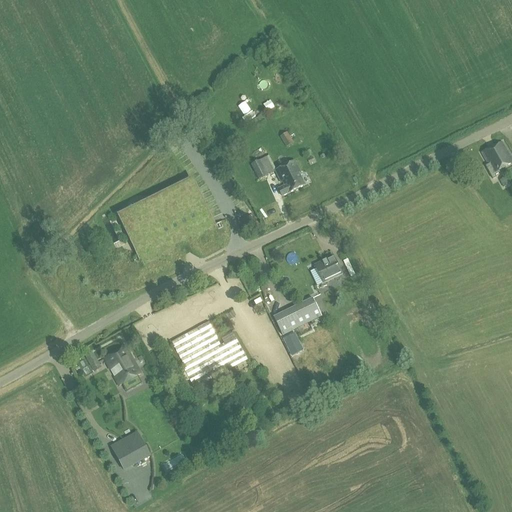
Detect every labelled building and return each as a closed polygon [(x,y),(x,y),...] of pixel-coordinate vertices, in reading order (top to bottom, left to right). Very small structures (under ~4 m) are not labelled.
[(266,72),(275,85),(282,81),(273,67),(266,72)] [(277,113),(274,108),(267,112),(270,117),(277,113)] [(256,126),(264,121),(261,115),(252,120),(256,126)] [(293,143),(287,133),(279,137),(285,147),(293,143)] [(494,176),(498,173),(497,172),(511,163),(511,158),(502,142),(482,153),(488,165),(486,166),(492,179),(495,178),(494,176)] [(266,175),(275,170),(268,157),(251,166),(258,180),(266,176),(266,175)] [(281,183),(282,182),(284,186),(278,189),(282,197),(305,185),(299,174),(301,174),(294,161),(275,171),(281,183)] [(503,187),(509,185),(505,178),(499,181),(502,188),(503,187)] [(120,219),(141,260),(182,240),(214,224),(193,183),(147,205),(130,214),(120,219)] [(323,284),(341,275),(334,260),(332,256),(325,259),(326,261),(315,265),(323,284)] [(312,299),(273,318),(282,336),(321,317),(312,299)] [(336,315),(330,318),(340,337),(345,334),(336,315)] [(171,343),(184,370),(182,371),(181,374),(181,376),(182,379),(184,380),(187,381),(189,380),(194,390),(248,361),(233,333),(222,339),(224,343),(221,345),(208,323),(171,343)] [(118,386),(140,374),(125,348),(104,360),(118,386)] [(86,358),(94,372),(101,368),(93,354),(86,358)] [(96,381),(98,390),(105,388),(103,379),(96,381)] [(202,434),(202,424),(190,425),(191,435),(202,434)] [(111,448),(123,470),(150,456),(137,433),(111,448)]
